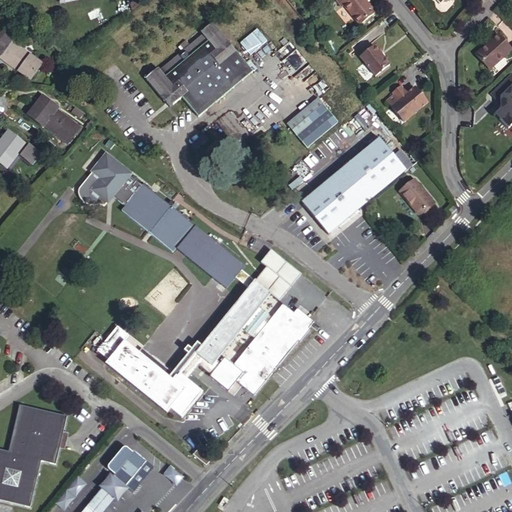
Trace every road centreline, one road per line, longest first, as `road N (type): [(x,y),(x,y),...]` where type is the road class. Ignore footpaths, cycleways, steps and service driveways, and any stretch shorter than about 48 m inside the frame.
road 1 (residential): [(473,209),(186,511)]
road 2 (residential): [(473,209),(449,169),(444,60)]
